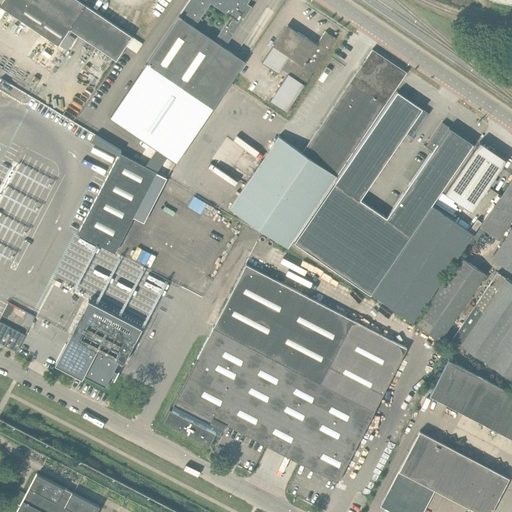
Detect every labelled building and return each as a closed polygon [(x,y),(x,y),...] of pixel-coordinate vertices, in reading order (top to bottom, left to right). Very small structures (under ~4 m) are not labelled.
[(72,25),(34,0),(3,0),(0,5),(0,6),(66,51),(77,35),(97,48),(79,74),(97,87),(115,60),(116,60),(132,36),(85,5),(72,25)] [(34,0),(72,25),(85,5),(77,0),(34,0)] [(189,0),(111,115),(177,160),(245,61),(224,47),(249,10),(245,7),(249,0),(189,0)] [(287,26),(273,46),(289,57),(281,69),(304,85),(335,39),(325,32),(316,45),(287,26)] [(287,248),(305,222),(407,73),(372,49),(302,153),(278,136),(230,208),(287,248)] [(319,259),(360,199),(405,133),(412,138),(429,113),(397,92),(294,243),(319,259)] [(473,144),(442,122),(425,147),(432,151),(386,217),(360,199),(319,259),(371,295),(372,294),(413,322),(473,234),(431,206),(473,144)] [(120,153),(121,151),(96,135),(92,141),(118,156),(120,153)] [(479,142),(445,193),(472,211),(506,160),(479,142)] [(156,172),(120,153),(118,156),(78,234),(114,253),(156,172)] [(163,191),(188,206),(194,196),(169,181),(163,191)] [(511,269),(511,205),(506,215),(504,214),(492,234),(499,238),(488,255),(511,269)] [(415,324),(440,341),(485,274),(460,257),(415,324)] [(245,264),(212,328),(194,363),(172,404),(173,405),(171,410),(169,409),(163,421),(209,445),(215,433),(219,435),(222,430),(226,424),(319,472),(337,481),(362,432),(373,411),(406,348),(352,320),(245,264)] [(511,282),(497,272),(452,339),(511,379),(511,282)] [(124,364),(142,328),(88,300),(54,365),(82,379),(83,377),(105,388),(111,377),(114,379),(113,381),(114,381),(119,372),(118,371),(117,373),(114,371),(119,361),(124,364)] [(0,322),(0,343),(16,352),(25,335),(0,322)] [(511,439),(511,393),(448,360),(429,396),(511,439)] [(420,431),(380,506),(391,511),(422,511),(435,489),(478,511),(490,511),(508,478),(420,431)] [(96,511),(100,506),(36,474),(16,511),(96,511)]
